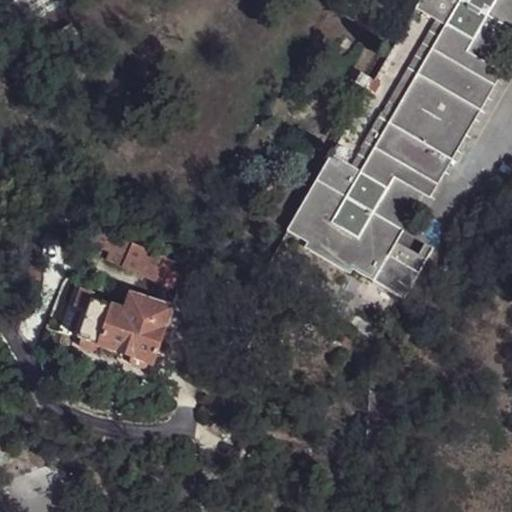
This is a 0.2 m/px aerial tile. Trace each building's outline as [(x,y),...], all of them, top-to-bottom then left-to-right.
[(62,0),(13,0),(2,8),(34,24),(63,5),(62,0)] [(511,0),(420,0),(288,230),(309,241),(305,248),(352,273),(354,269),(407,298),(435,250),(425,245),(418,257),(396,244),(424,195),(434,200),(507,76),(498,71),(511,45),(511,0)] [(115,235),(93,227),(88,242),(109,250),(115,235)] [(158,253),(115,235),(109,250),(152,267),(158,253)] [(172,260),(158,253),(152,267),(167,274),(172,260)] [(202,280),(182,273),(173,300),(192,307),(202,280)] [(172,307),(131,293),(126,310),(166,325),(172,307)] [(112,305),(90,298),(77,338),(99,345),(112,305)] [(126,310),(112,305),(99,345),(152,363),(166,325),(126,310)]
